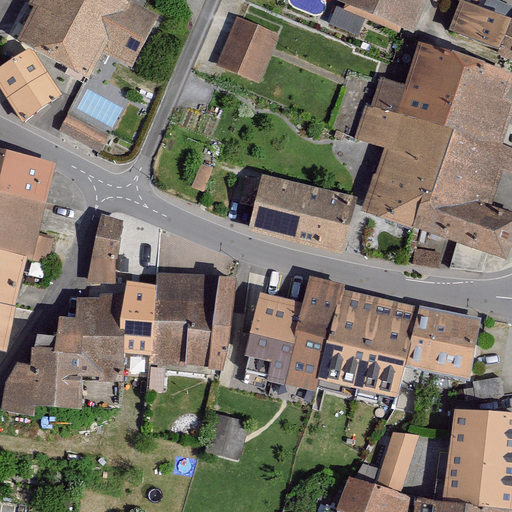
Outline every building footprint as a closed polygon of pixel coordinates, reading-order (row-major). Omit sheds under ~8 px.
[(128,0),(48,0),(26,47),(86,76),(99,50),(139,70),(164,19),(128,2),(128,0)] [(331,0),(330,4),(413,37),(427,0),(331,0)] [(482,14),(459,5),(447,36),(503,58),(511,33),(511,11),(487,1),(482,14)] [(279,40),(240,24),(220,72),(259,88),(279,40)] [(511,33),(503,58),(511,61),(511,33)] [(511,85),(511,81),(423,52),(410,92),(383,83),(373,111),(450,136),(491,150),(511,85)] [(14,100),(48,80),(36,59),(2,78),(0,75),(0,87),(5,85),(14,100)] [(48,80),(14,100),(25,120),(60,100),(48,80)] [(101,149),(124,106),(86,86),(63,129),(101,149)] [(429,199),(450,136),(373,111),(367,109),(357,141),(384,150),(363,212),(413,228),(423,197),(429,199)] [(511,156),(491,150),(450,136),(429,199),(423,197),(413,228),(461,244),(452,270),(483,273),(489,254),(509,261),(511,252),(511,211),(492,205),(505,166),(511,168),(511,156)] [(0,154),(0,200),(41,210),(51,166),(0,154)] [(211,172),(200,169),(194,189),(205,192),(211,172)] [(357,199),(249,172),(242,199),(253,202),(248,230),(343,256),(357,199)] [(41,210),(0,200),(0,230),(35,238),(41,210)] [(114,256),(120,221),(102,218),(95,256),(114,259),(114,256)] [(0,308),(7,310),(18,261),(29,263),(35,238),(0,230),(0,308)] [(114,259),(95,256),(91,281),(109,284),(109,288),(126,291),(131,259),(114,256),(114,259)] [(227,347),(234,283),(156,279),(155,291),(149,357),(147,365),(220,369),(227,347)] [(318,393),(341,294),(342,288),(306,280),(300,307),(261,298),(253,335),(237,332),(228,369),(244,373),(240,390),(281,400),(284,385),(318,393)] [(125,375),(127,355),(149,357),(155,291),(132,289),(130,309),(75,304),(73,337),(51,335),(48,362),(27,360),(26,378),(11,377),(7,416),(35,418),(36,401),(72,405),(76,370),(125,375)] [(361,402),(384,304),(341,294),(318,393),(318,395),(353,403),(350,414),(358,416),(361,402)] [(405,369),(420,307),(385,299),(384,304),(361,402),(396,410),(401,390),(405,369)] [(420,307),(405,369),(430,375),(469,384),(484,322),(420,307)] [(430,375),(405,369),(401,390),(425,396),(430,375)] [(502,381),(475,386),(479,404),(505,399),(502,381)] [(511,511),(511,416),(455,413),(448,460),(429,457),(421,501),(504,511),(511,511)] [(247,429),(216,421),(213,433),(244,441),(247,429)] [(394,436),(374,491),(399,496),(417,439),(394,436)] [(504,511),(421,501),(399,496),(374,491),(355,485),(348,511),(409,511),(410,509),(418,511),(417,511),(504,511)]
